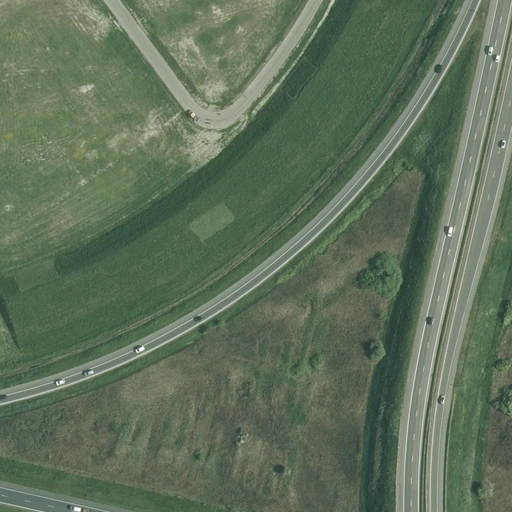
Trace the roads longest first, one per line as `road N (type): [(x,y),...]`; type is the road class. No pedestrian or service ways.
road 1 (motorway): [(475,0),(395,139),(295,249),(227,301),(137,353),(0,401)]
road 2 (motorway): [(504,0),(432,318),(410,511)]
road 3 (motorway): [(433,511),(441,393),(511,92)]
road 4 (unclassified): [(110,0),(205,117),(234,109),(264,77),(314,0)]
